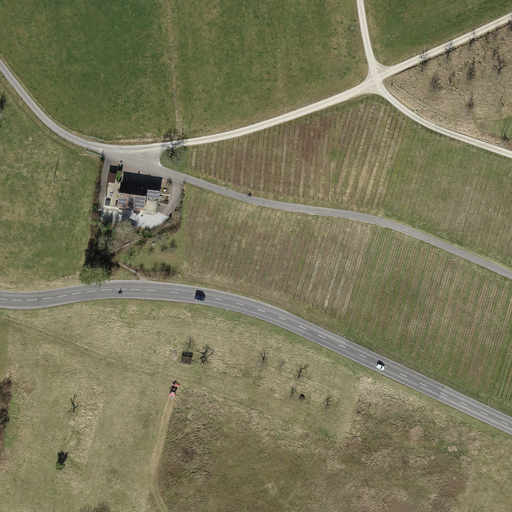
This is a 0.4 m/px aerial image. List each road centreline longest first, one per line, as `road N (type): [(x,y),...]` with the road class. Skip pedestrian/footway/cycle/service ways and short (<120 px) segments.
road 1 (unclassified): [(0,61),(51,123),(84,142),(242,197),(388,223),(511,275)]
road 2 (secondary): [(0,298),(131,288),(245,304),(511,424)]
road 3 (track): [(129,159),(142,148),(297,113),(376,79),(429,124),(511,154)]
road 4 (track): [(511,17),(376,79),(361,0)]
